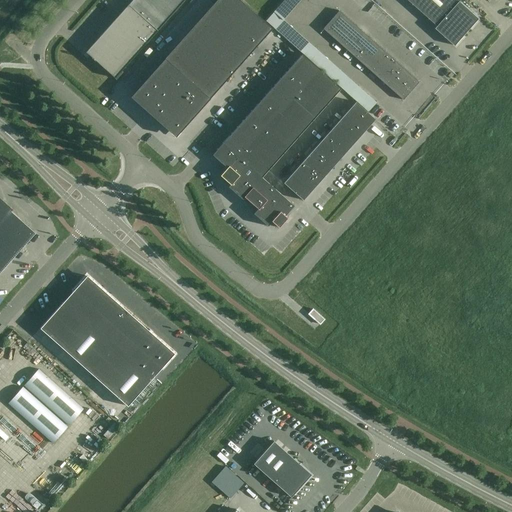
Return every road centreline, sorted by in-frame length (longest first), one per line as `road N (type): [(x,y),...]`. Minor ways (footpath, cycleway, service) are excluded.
road 1 (unclassified): [(139,165),(173,188),(195,238),(213,255),(259,291),(274,291),(290,284),(511,35)]
road 2 (secondary): [(392,441),(180,288)]
road 3 (unclassified): [(75,0),(40,40),(37,67),(139,165)]
road 4 (unknown): [(206,155),(229,197),(278,232),(324,184)]
road 5 (unknown): [(206,155),(301,49)]
road 6 (unclassified): [(0,325),(91,221)]
road 7 (secondary): [(511,505),(392,441)]
